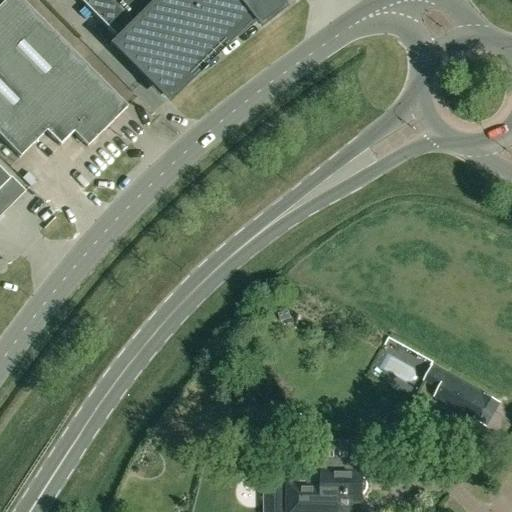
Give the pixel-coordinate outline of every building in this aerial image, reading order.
[(20,0),(5,0),(0,5),(0,138),(19,158),(45,132),(59,147),(73,134),(87,148),(127,108),(20,0)] [(78,0),(81,2),(80,3),(115,39),(108,46),(109,48),(112,45),(129,62),(155,97),(159,93),(163,97),(185,76),(258,23),(259,25),(279,9),(277,6),(284,0),(78,0)] [(0,217),(12,206),(10,204),(0,193),(0,189),(9,180),(0,170),(0,217)] [(279,320),(289,316),(287,310),(277,314),(279,320)] [(427,378),(441,386),(438,393),(454,402),(452,406),(474,417),(473,419),(486,426),(498,404),(433,367),(427,378)] [(363,472),(351,472),(351,460),(322,459),(322,487),(289,486),(288,511),(347,511),(348,502),(362,502),(363,496),(366,493),(367,489),(367,485),(366,482),(363,478),(363,472)] [(264,467),(263,511),(276,511),(277,466),(264,467)]
